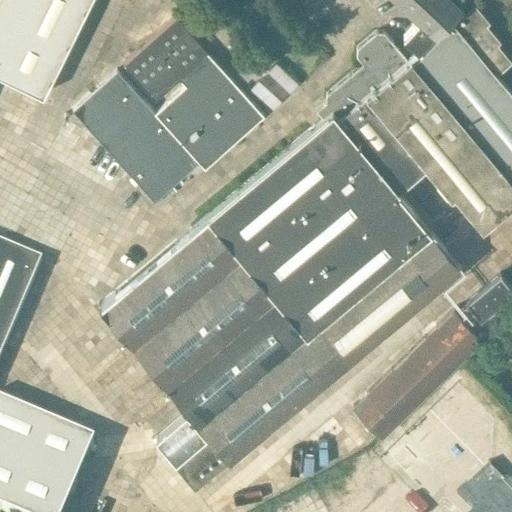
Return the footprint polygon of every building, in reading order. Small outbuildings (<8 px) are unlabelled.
[(0,0),(0,73),(43,94),(89,0),(0,0)] [(459,4),(454,0),(403,0),(421,17),(404,35),(418,47),(434,29),(435,30),(459,4)] [(461,265),(397,190),(425,166),(450,196),(453,193),(481,227),(511,201),(511,91),(496,72),(511,59),(497,42),(500,40),(486,23),(489,20),(474,2),(407,58),(384,31),(376,30),(357,47),(356,54),(363,63),(327,93),(326,101),(316,109),(323,117),(100,304),(211,436),(176,466),(195,488),(461,265)] [(176,16),(122,63),(154,99),(171,84),(168,80),(175,74),(184,84),(154,111),(199,161),(198,161),(204,167),(263,114),(207,52),(176,16)] [(154,111),(117,69),(72,109),(154,201),(198,161),(199,161),(154,111)] [(0,245),(0,511),(66,511),(94,447),(0,406),(0,361),(24,306),(35,311),(51,274),(39,270),(42,263),(0,245)] [(384,431),(462,354),(481,336),(453,307),(356,402),(384,431)] [(173,464),(207,436),(186,411),(153,440),(173,464)] [(511,511),(511,483),(490,460),(456,494),(473,511),(472,511),(511,511)]
